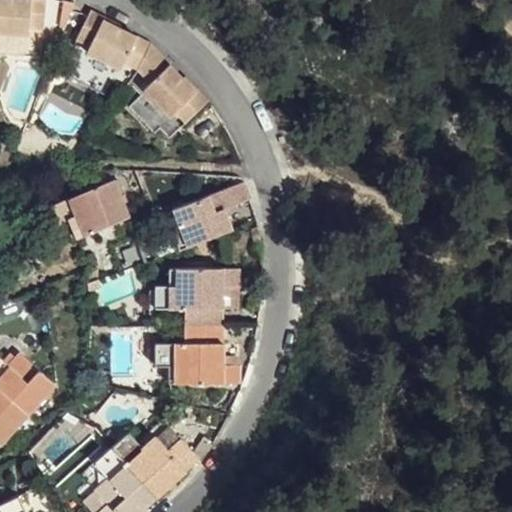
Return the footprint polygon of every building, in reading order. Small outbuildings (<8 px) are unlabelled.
[(0,0),(0,41),(26,43),(27,35),(42,36),(43,0),(0,0)] [(124,62),(138,37),(105,20),(106,17),(92,9),(77,36),(90,45),(88,53),(120,69),(124,62)] [(136,69),(150,43),(138,37),(124,62),(136,69)] [(154,48),(150,43),(136,69),(147,90),(172,67),(167,62),(154,48)] [(198,92),(172,67),(147,90),(140,98),(165,124),(171,119),(183,132),(212,104),(200,91),(198,92)] [(167,147),(183,132),(171,119),(165,124),(140,98),(124,114),(147,138),(153,133),(167,147)] [(78,237),(129,216),(115,181),(57,204),(62,221),(69,218),(78,237)] [(181,249),(233,229),(225,208),(252,197),(245,181),(174,209),(180,225),(173,229),(181,249)] [(225,325),(225,308),(226,287),(240,286),(240,269),(171,269),(169,286),(158,285),(158,308),(185,308),(184,324),(225,325)] [(226,287),(225,308),(240,309),(240,286),(226,287)] [(224,357),(225,325),(184,324),(184,344),(156,344),(156,366),(170,366),(171,383),(239,383),(238,366),(224,366),(224,357)] [(0,386),(30,415),(57,386),(23,352),(10,365),(0,354),(0,386)] [(224,366),(238,366),(239,357),(224,357),(224,366)] [(0,440),(2,443),(30,415),(0,386),(0,440)] [(169,450),(183,440),(171,426),(158,437),(169,450)] [(201,460),(183,440),(169,450),(158,437),(156,436),(144,446),(132,431),(114,448),(158,498),(201,460)] [(141,511),(158,498),(114,448),(97,463),(109,477),(96,489),(98,490),(109,503),(99,511),(141,511)] [(99,511),(109,503),(98,490),(85,501),(95,511),(99,511)] [(28,511),(20,496),(1,505),(4,511),(28,511)]
